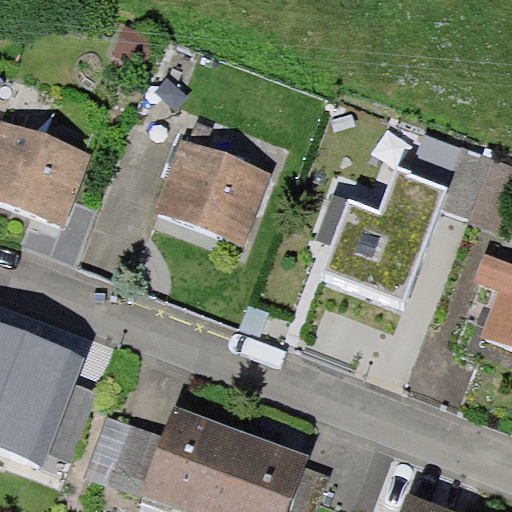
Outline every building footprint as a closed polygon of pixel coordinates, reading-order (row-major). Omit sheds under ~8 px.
[(0,161),(0,212),(63,240),(95,169),(12,133),(0,161)] [(469,226),(492,167),(427,141),(409,187),(456,206),(451,219),(469,226)] [(157,219),(242,254),(270,187),(184,153),(157,219)] [(511,219),(511,173),(492,167),(469,226),(503,243),(511,219)] [(384,229),(335,210),(306,286),(411,326),(451,219),(456,206),(409,187),(402,185),(384,229)] [(511,365),(511,275),(484,266),(473,296),(498,304),(480,354),(511,365)] [(0,361),(0,460),(40,476),(73,389),(0,361)] [(153,511),(223,511),(246,454),(177,427),(168,450),(107,427),(84,485),(153,511)] [(223,511),(320,511),(331,485),(246,454),(223,511)]
